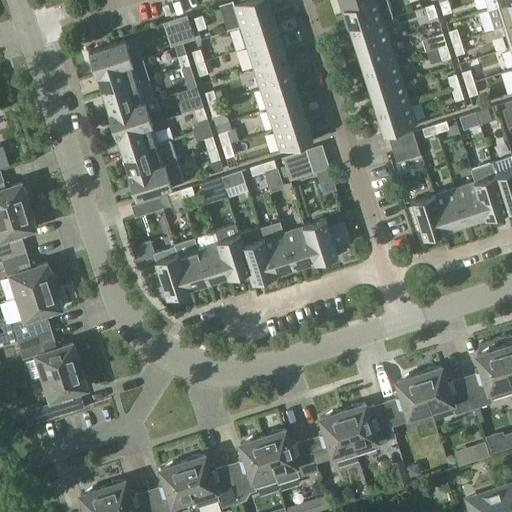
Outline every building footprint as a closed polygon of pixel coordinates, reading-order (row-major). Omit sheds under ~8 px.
[(232,0),(219,4),(227,30),(240,26),(273,16),(267,0),(248,0),(233,5),(232,0)] [(387,0),(370,0),(344,8),(351,30),(383,19),(381,12),(390,9),(387,0)] [(449,0),(447,0),(439,3),(444,15),(454,12),(449,0)] [(511,0),(485,0),(488,8),(511,0)] [(511,0),(488,8),(494,29),(511,22),(511,0)] [(433,4),(425,6),(429,19),(437,16),(433,4)] [(187,15),(163,22),(171,46),(194,39),(187,15)] [(198,30),(206,27),(202,15),(194,18),(198,30)] [(247,47),(279,36),(273,16),(240,26),(247,47)] [(357,50),(390,40),(383,19),(351,30),(357,50)] [(494,29),(493,30),(496,38),(506,35),(510,46),(511,44),(511,22),(494,29)] [(459,28),(449,32),(452,42),(462,39),(459,28)] [(438,47),(446,45),(443,33),(434,35),(438,47)] [(253,67),(286,57),(279,36),(247,47),(253,67)] [(462,39),(452,42),(457,56),(467,53),(462,39)] [(124,40),(89,51),(96,74),(97,73),(131,63),(124,40)] [(364,71),(396,61),(390,40),(357,50),(364,71)] [(446,45),(438,47),(442,60),(450,57),(446,45)] [(195,63),(204,60),(200,48),(192,51),(195,63)] [(178,56),(182,69),(190,66),(186,53),(178,56)] [(260,88),(292,78),(286,57),(253,67),(260,88)] [(204,60),(195,63),(199,75),(208,73),(204,60)] [(370,92),(403,81),(396,61),(364,71),(370,92)] [(97,73),(104,93),(138,82),(131,63),(97,73)] [(190,66),(182,69),(185,80),(188,87),(196,84),(194,77),(190,66)] [(472,69),(462,73),(465,83),(475,79),(472,69)] [(447,77),(451,89),(460,86),(456,74),(447,77)] [(267,109),(299,98),(292,78),(260,88),(267,109)] [(475,79),(465,83),(470,97),(480,94),(475,79)] [(377,113),(410,102),(403,81),(370,92),(377,113)] [(110,112),(144,101),(138,82),(104,93),(110,112)] [(175,86),(156,93),(159,102),(178,95),(175,86)] [(451,89),(455,101),(463,98),(460,86),(451,89)] [(205,92),(209,104),(217,102),(213,90),(205,92)] [(195,110),(203,107),(199,94),(191,97),(195,110)] [(108,113),(116,135),(151,124),(152,124),(148,111),(159,107),(156,98),(144,101),(110,112),(108,113)] [(273,129),(306,119),(299,98),(267,109),(273,129)] [(217,102),(209,104),(213,116),(221,114),(217,102)] [(410,102),(377,113),(384,134),(416,123),(410,102)] [(163,114),(165,122),(188,116),(186,107),(163,114)] [(207,118),(203,107),(195,110),(198,121),(207,118)] [(488,108),(478,111),(481,123),(492,120),(488,108)] [(481,123),(478,111),(464,115),(467,124),(479,120),(480,124),(481,123)] [(306,119),(273,129),(280,151),(313,140),(306,119)] [(436,124),(439,133),(451,129),(448,120),(436,124)] [(117,135),(123,154),(157,143),(151,124),(116,135),(116,136),(117,135)] [(439,133),(436,124),(423,128),(426,137),(439,133)] [(228,131),(218,134),(222,146),(232,143),(228,131)] [(392,149),(416,141),(413,131),(389,139),(392,149)] [(207,149),(216,146),(212,135),(204,138),(207,149)] [(129,174),(177,159),(170,139),(157,143),(123,154),(129,174)] [(416,141),(392,149),(396,162),(420,154),(416,141)] [(232,143),(222,146),(226,158),(236,155),(232,143)] [(216,146),(207,149),(212,162),(220,159),(216,146)] [(290,180),(314,172),(306,149),(282,156),(290,180)] [(511,156),(494,162),(497,173),(509,210),(511,208),(511,156)] [(177,159),(129,174),(128,174),(135,197),(184,181),(177,159)] [(275,159),(263,163),(266,172),(278,168),(275,159)] [(476,180),(488,216),(489,216),(490,219),(502,215),(501,212),(509,210),(497,173),(494,162),(472,169),(476,180)] [(266,172),(263,163),(250,167),(253,176),(266,172)] [(0,213),(29,205),(21,182),(6,187),(0,169),(0,213)] [(242,169),(221,176),(224,186),(225,189),(226,189),(227,189),(246,182),(242,171),(242,169)] [(221,176),(199,183),(206,203),(227,197),(225,189),(224,186),(221,176)] [(485,217),(488,216),(476,180),(474,181),(474,182),(456,187),(467,222),(485,216),(485,217)] [(180,189),(183,198),(194,194),(191,186),(180,189)] [(446,228),(467,222),(456,187),(435,194),(446,228)] [(161,195),(165,207),(173,205),(172,201),(183,198),(180,189),(161,195)] [(447,230),(446,228),(435,194),(435,193),(412,200),(424,237),(427,236),(428,238),(444,233),(443,231),(447,230)] [(135,217),(165,207),(161,195),(131,205),(135,217)] [(0,253),(1,257),(26,250),(20,232),(36,227),(29,205),(0,213),(0,253)] [(325,218),(305,224),(317,261),(318,260),(319,263),(335,258),(334,255),(337,254),(334,245),(350,240),(344,222),(328,227),(325,218)] [(214,230),(217,240),(219,239),(231,276),(232,275),(233,278),(244,274),(244,271),(249,270),(253,281),(255,280),(239,233),(238,233),(235,223),(214,230)] [(261,228),(275,273),(296,266),(285,232),(278,234),(275,223),(261,227),(261,228)] [(314,261),(317,261),(305,224),(303,225),(303,226),(285,232),(296,266),(314,260),(314,261)] [(275,273),(261,228),(260,228),(260,226),(239,233),(255,280),(260,279),(261,281),(273,278),(272,275),(276,274),(275,273)] [(194,237),(175,243),(178,252),(178,253),(179,253),(190,287),(209,281),(198,247),(194,237)] [(217,241),(198,247),(209,281),(228,275),(228,276),(231,276),(219,239),(217,240),(217,241)] [(175,246),(153,253),(167,296),(170,295),(171,298),(187,292),(186,290),(190,289),(189,287),(190,287),(179,253),(178,253),(178,252),(175,243),(174,244),(175,246)] [(17,296),(54,285),(47,262),(31,267),(26,250),(1,257),(7,275),(10,274),(17,296)] [(17,296),(4,301),(11,323),(21,319),(27,337),(51,330),(46,312),(61,307),(54,285),(17,296)] [(27,337),(16,341),(22,359),(36,354),(43,376),(80,364),(73,342),(57,347),(51,330),(27,337)] [(511,343),(499,347),(511,388),(511,343)] [(493,399),(511,393),(511,388),(499,347),(477,355),(482,370),(464,376),(474,408),(493,402),(493,399)] [(80,364),(43,376),(50,398),(47,399),(52,417),(77,409),(71,392),(87,387),(80,364)] [(474,408),(464,376),(446,382),(441,366),(419,373),(431,410),(453,403),(456,414),(474,408)] [(409,417),(431,410),(419,373),(397,380),(402,396),(383,402),(387,413),(392,426),(410,420),(409,417)] [(392,426),(387,413),(370,419),(365,403),(343,410),(357,456),(379,449),(377,443),(396,437),(392,426)] [(335,463),(357,456),(343,410),(320,417),(325,433),(308,438),(315,463),(316,463),(333,457),(335,463)] [(315,463),(308,438),(290,444),(285,428),(263,436),(277,482),(278,481),(279,483),(318,470),(316,463),(315,463)] [(485,435),(491,453),(508,447),(504,434),(503,430),(485,435)] [(257,488),(277,482),(263,436),(240,443),(245,458),(228,464),(235,488),(240,502),(248,500),(251,492),(258,490),(257,488)] [(474,444),(479,458),(490,455),(485,440),(474,444)] [(205,454),(182,461),(194,498),(197,506),(219,499),(217,494),(235,488),(228,464),(210,470),(205,454)] [(174,511),(172,505),(194,498),(182,461),(160,468),(165,484),(147,490),(154,511),(174,511)] [(154,511),(147,490),(130,495),(125,480),(102,487),(110,511),(154,511)] [(485,504),(469,509),(470,511),(511,511),(511,483),(488,491),(491,499),(487,500),(485,504)] [(110,511),(102,487),(80,494),(85,509),(77,511),(110,511)]
